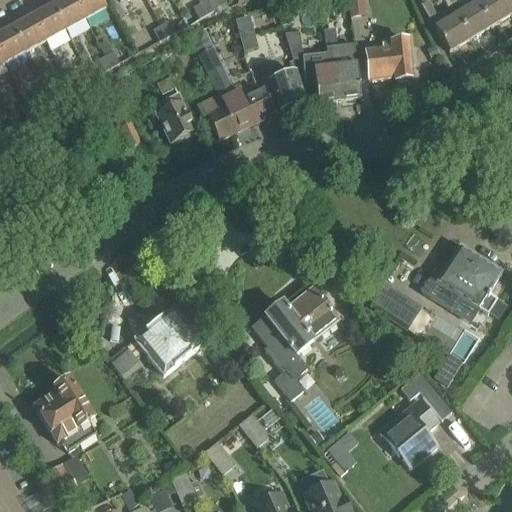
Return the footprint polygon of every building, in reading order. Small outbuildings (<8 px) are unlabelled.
[(85,24),(71,0),(68,0),(51,10),(65,35),(85,24)] [(105,12),(98,0),(71,0),(85,24),(105,12)] [(205,0),(196,0),(200,8),(206,19),(214,15),(205,0)] [(366,19),(364,0),(348,0),(350,21),(366,19)] [(454,0),(443,0),(449,9),(457,5),(454,0)] [(511,17),(500,0),(486,0),(476,6),(490,30),(511,17)] [(511,16),(511,0),(500,0),(511,17),(511,16)] [(428,5),(421,9),(428,21),(436,17),(428,5)] [(490,30),(476,6),(455,18),(469,42),(490,30)] [(289,7),(277,9),(282,30),(293,27),(289,7)] [(206,19),(200,8),(193,12),(199,23),(206,19)] [(65,35),(51,10),(31,20),(45,46),(65,35)] [(469,42),(455,18),(434,31),(448,55),(469,42)] [(45,46),(31,20),(11,31),(25,56),(45,46)] [(246,22),(236,25),(239,36),(250,34),(246,22)] [(166,41),(174,37),(167,25),(160,29),(166,41)] [(166,41),(160,29),(152,33),(159,45),(166,41)] [(25,56),(11,31),(0,37),(0,58),(5,67),(25,56)] [(204,36),(191,43),(200,61),(199,61),(218,99),(236,136),(254,128),(242,102),(244,101),(238,89),(232,92),(213,54),(204,36)] [(364,57),(368,86),(393,83),(393,86),(413,83),(408,46),(381,49),(382,55),(364,57)] [(434,48),(426,52),(431,63),(440,58),(434,48)] [(354,49),(326,52),(327,58),(327,60),(330,60),(336,105),(361,102),(357,69),(356,69),(354,50),(354,49)] [(112,72),(119,68),(113,55),(105,60),(112,72)] [(327,58),(302,61),(305,87),(315,87),(318,107),(336,105),(330,60),(327,60),(327,58)] [(112,72),(105,60),(98,64),(105,76),(112,72)] [(295,77),(269,86),(279,115),(306,108),(295,77)] [(72,93),(65,81),(57,85),(64,97),(72,93)] [(168,82),(155,88),(161,99),(174,93),(168,82)] [(244,101),(242,102),(254,128),(255,127),(276,118),(265,91),(244,101)] [(218,99),(196,110),(202,123),(207,120),(219,145),(236,136),(218,99)] [(36,117),(43,111),(36,101),(29,106),(36,117)] [(178,101),(153,114),(157,121),(170,148),(195,136),(181,108),(182,108),(178,101)] [(36,117),(29,106),(21,111),(28,122),(36,117)] [(131,127),(120,133),(130,152),(140,147),(131,127)] [(496,306),(487,300),(501,279),(460,253),(437,288),(478,314),(479,313),(488,319),(496,306)] [(385,288),(370,311),(406,335),(421,312),(385,288)] [(337,328),(312,296),(287,316),(282,310),(279,313),(277,311),(271,312),(268,314),(267,320),(268,321),(251,334),(267,355),(264,357),(279,375),(282,373),(285,376),(274,385),(290,406),(302,397),(293,385),(305,375),(295,361),(337,328)] [(201,351),(172,315),(134,346),(134,345),(126,352),(125,351),(108,365),(124,384),(142,370),(136,363),(143,357),(163,382),(201,351)] [(442,368),(433,382),(447,390),(456,377),(442,368)] [(96,441),(88,429),(94,426),(68,385),(52,395),(55,399),(33,413),(57,450),(62,447),(69,458),(96,441)] [(379,438),(382,441),(387,437),(396,448),(391,452),(409,475),(437,452),(425,438),(437,428),(419,406),(379,438)] [(268,442),(250,420),(239,430),(256,451),(268,442)] [(234,469),(216,448),(205,457),(222,479),(234,469)] [(77,492),(62,468),(46,478),(61,502),(77,492)] [(185,478),(171,484),(182,510),(196,504),(195,502),(202,499),(196,484),(189,487),(185,478)] [(347,511),(344,503),(340,504),(333,488),(303,500),(308,511),(347,511)] [(130,494),(121,499),(126,511),(133,511),(139,508),(130,494)] [(165,495),(150,501),(154,511),(169,504),(165,495)] [(286,511),(281,499),(251,511),(286,511)]
